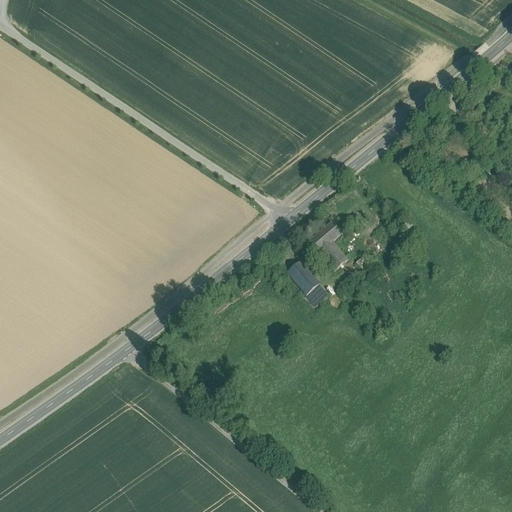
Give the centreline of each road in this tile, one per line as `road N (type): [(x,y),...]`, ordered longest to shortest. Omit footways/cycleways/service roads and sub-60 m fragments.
road 1 (unclassified): [(0,23),(293,217)]
road 2 (secondary): [(293,217),(511,35)]
road 3 (unclassified): [(130,347),(323,511)]
road 4 (secondary): [(130,347),(293,217)]
road 5 (secondary): [(0,438),(130,347)]
